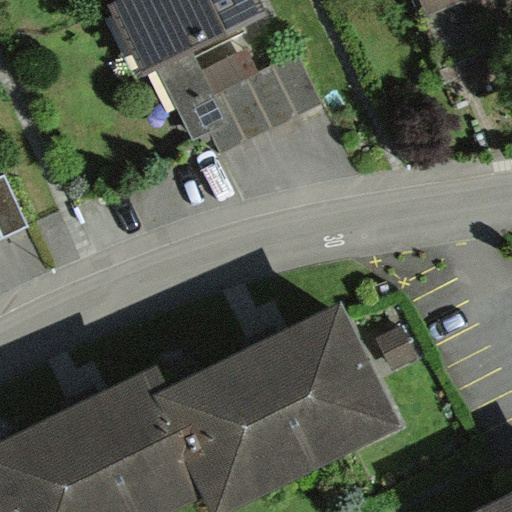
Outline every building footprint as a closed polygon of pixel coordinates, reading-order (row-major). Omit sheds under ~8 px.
[(255,9),(250,0),(115,0),(111,2),(140,63),(255,9)] [(474,0),(418,0),(428,21),(474,0)] [(214,151),(316,102),(291,50),(205,91),(182,44),(148,61),(186,140),(204,131),(214,151)] [(0,237),(17,229),(0,192),(0,237)] [(331,309),(159,394),(213,502),(385,417),(331,309)] [(135,511),(201,479),(148,371),(0,444),(0,504),(3,511),(135,511)] [(511,511),(511,491),(469,511),(511,511)]
